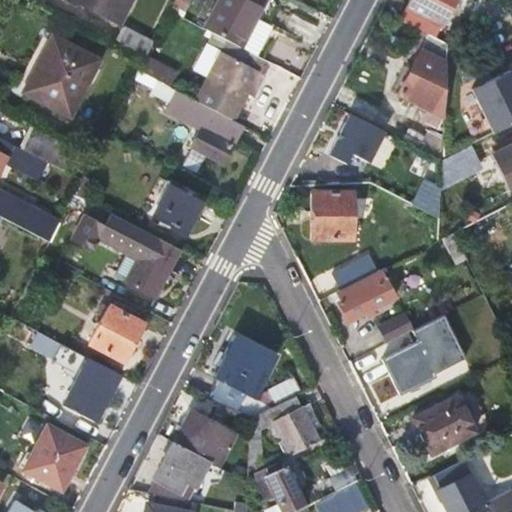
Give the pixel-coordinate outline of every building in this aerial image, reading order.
[(130,0),(69,0),(117,25),(130,0)] [(218,0),(203,29),(221,39),(254,56),(264,36),(249,28),(263,0),(218,0)] [(409,0),(400,18),(430,34),(434,36),(453,0),(409,0)] [(123,28),(116,42),(145,57),(153,42),(123,28)] [(68,114),(97,58),(51,34),(22,91),(68,114)] [(430,34),(422,50),(446,63),(447,42),(434,36),(430,34)] [(215,51),(222,54),(249,68),(256,57),(254,56),(221,39),(215,51)] [(422,50),(399,94),(427,109),(442,117),(444,117),(446,63),(422,50)] [(222,54),(196,103),(233,122),(258,72),(249,68),(222,54)] [(493,134),(511,124),(511,78),(508,70),(470,90),(493,134)] [(201,132),(192,151),(220,165),(240,126),(233,122),(196,103),(176,93),(164,114),(201,132)] [(334,103),(328,114),(339,120),(345,109),(334,103)] [(427,109),(421,120),(436,127),(442,117),(427,109)] [(351,152),(371,161),(386,128),(346,110),(327,152),(347,161),(351,152)] [(29,126),(18,148),(35,156),(61,170),(73,148),(29,126)] [(428,130),(419,147),(442,159),(443,137),(428,130)] [(0,137),(0,168),(5,160),(27,172),(35,156),(18,148),(0,137)] [(511,142),(490,153),(507,190),(511,187),(511,142)] [(201,201),(169,184),(152,218),(185,234),(201,201)] [(313,191),(312,240),(356,240),(355,226),(355,212),(360,212),(362,212),(362,203),(355,202),(355,191),(313,191)] [(0,216),(50,241),(59,223),(0,193),(0,216)] [(96,240),(145,265),(139,275),(131,271),(125,285),(153,298),(175,255),(155,244),(158,238),(109,213),(102,227),(81,216),(69,242),(90,252),(96,240)] [(444,238),(457,264),(467,259),(454,234),(444,238)] [(326,278),(335,294),(337,293),(363,279),(356,264),(326,278)] [(337,293),(342,303),(340,304),(350,323),(397,299),(382,270),(363,279),(337,293)] [(139,324),(105,305),(85,342),(119,361),(139,324)] [(404,316),(380,328),(388,343),(411,332),(404,316)] [(234,336),(213,377),(219,380),(210,397),(250,419),(274,406),(263,351),(234,336)] [(417,342),(381,360),(399,396),(435,378),(417,342)] [(87,425),(91,418),(92,419),(116,372),(58,343),(50,359),(76,372),(60,402),(62,402),(58,409),(87,425)] [(273,424),(289,458),(320,442),(298,395),(274,406),(250,419),(249,436),(273,424)] [(456,398),(411,419),(429,454),(473,432),(456,398)] [(191,412),(174,443),(208,461),(217,465),(233,434),(191,412)] [(44,422),(20,468),(59,488),(83,443),(44,422)] [(174,443),(155,479),(162,483),(155,495),(185,501),(208,461),(174,443)] [(262,469),(283,511),(286,511),(305,503),(283,459),(262,469)] [(435,493),(445,511),(506,511),(511,509),(511,488),(482,504),(461,463),(432,477),(439,491),(435,493)] [(150,506),(148,511),(191,511),(193,502),(185,501),(155,495),(154,494),(152,505),(150,506)] [(4,511),(45,511),(46,511),(37,506),(35,511),(11,499),(4,511)]
